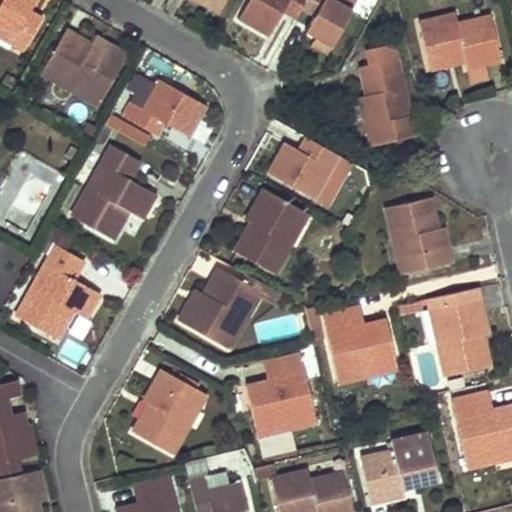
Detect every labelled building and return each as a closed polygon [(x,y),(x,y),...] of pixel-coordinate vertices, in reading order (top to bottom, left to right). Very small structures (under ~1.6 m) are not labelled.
[(34,0),(0,0),(0,28),(13,36),(9,44),(23,51),(39,24),(26,17),(29,10),(34,0)] [(194,0),(217,13),(224,0),(194,0)] [(304,2),(304,0),(247,0),(237,19),(267,36),(282,11),(286,5),(298,12),(300,8),(304,2)] [(304,0),(304,2),(316,9),(312,15),(304,31),(314,37),(330,46),(351,9),(356,0),(304,0)] [(316,9),(304,2),(300,8),(312,15),(316,9)] [(298,12),(286,5),(282,11),(294,18),(298,12)] [(29,10),(26,17),(39,24),(42,17),(29,10)] [(475,19),(457,23),(454,13),(418,22),(429,70),(464,61),(466,69),(467,68),(484,65),(500,61),(492,27),(477,30),(475,19)] [(477,30),(492,27),(489,15),(475,19),(477,30)] [(13,36),(0,28),(0,38),(9,44),(13,36)] [(111,47),(107,55),(90,44),(64,30),(45,64),(70,78),(65,87),(98,106),(126,56),(111,47)] [(107,55),(111,47),(94,37),(90,44),(107,55)] [(330,46),(314,37),(310,44),(326,53),(330,46)] [(365,95),(358,97),(363,118),(367,118),(368,123),(364,124),(370,146),(419,135),(414,114),(408,115),(402,87),(396,88),(390,59),(395,58),(392,44),(366,50),(370,65),(359,67),(365,95)] [(396,88),(402,87),(395,58),(390,59),(396,88)] [(40,74),(65,87),(70,78),(45,64),(40,74)] [(470,80),(487,76),(484,65),(467,68),(470,80)] [(157,119),(164,123),(189,137),(206,106),(158,79),(141,109),(128,102),(120,117),(150,133),(157,119)] [(110,115),(105,125),(143,146),(149,137),(110,115)] [(164,123),(157,119),(150,133),(157,137),(164,123)] [(309,140),(303,136),(296,149),(302,153),(309,140)] [(337,155),(309,140),(302,153),(296,149),(282,142),(265,173),(314,199),(337,155)] [(155,193),(128,179),(120,175),(124,169),(131,174),(139,160),(110,145),(71,216),(112,239),(127,210),(141,218),(155,193)] [(80,151),(72,146),(67,155),(74,159),(80,151)] [(124,169),(120,175),(128,179),(131,174),(124,169)] [(245,221),(249,224),(252,225),(250,229),(247,228),(234,252),(274,273),(290,245),(285,242),(302,211),(262,189),(245,221)] [(441,228),(436,229),(432,229),(431,225),(435,224),(429,197),(384,208),(392,240),(397,239),(405,274),(449,263),(441,228)] [(307,213),(302,211),(285,242),(290,245),(307,213)] [(397,239),(392,240),(400,275),(405,274),(397,239)] [(99,293),(73,279),(65,275),(67,269),(75,274),(83,261),(54,245),(15,317),(56,339),(72,311),(85,318),(99,293)] [(246,317),(237,311),(251,287),(218,268),(203,294),(194,310),(186,306),(177,321),(228,349),(246,317)] [(75,274),(67,269),(65,275),(73,279),(75,274)] [(251,287),(237,311),(246,317),(260,292),(251,287)] [(478,336),(482,335),(487,334),(476,288),(427,300),(429,309),(420,311),(430,348),(438,345),(446,376),(490,366),(483,339),(480,340),(478,336)] [(306,292),(309,303),(318,301),(315,289),(306,292)] [(194,310),(203,294),(195,290),(186,306),(194,310)] [(359,307),(353,308),(359,331),(364,330),(363,325),(359,307)] [(395,363),(385,320),(363,325),(364,330),(359,331),(353,308),(322,316),(337,383),(365,377),(363,370),(395,363)] [(304,311),(309,335),(322,332),(318,309),(304,311)] [(267,381),(244,386),(254,429),(286,422),(287,429),(315,423),(300,355),(268,362),(274,385),(268,386),(267,381)] [(274,385),(268,362),(263,363),(267,381),(268,386),(274,385)] [(396,370),(395,363),(363,370),(365,377),(396,370)] [(143,402),(148,405),(150,406),(148,410),(145,409),(132,432),(171,454),(188,426),(183,423),(201,392),(160,370),(143,402)] [(0,462),(17,459),(35,455),(29,425),(25,426),(13,428),(10,416),(7,399),(19,396),(15,380),(0,383),(0,462)] [(205,394),(201,392),(183,423),(188,426),(205,394)] [(482,394),(487,416),(492,415),(491,410),(487,393),(482,394)] [(511,450),(511,405),(491,410),(492,415),(487,416),(482,394),(450,401),(466,469),(494,462),(492,455),(511,450)] [(22,413),(10,416),(13,428),(25,426),(22,413)] [(286,422),(254,429),(256,436),(287,429),(286,422)] [(386,445),(388,452),(374,455),(376,466),(362,469),(370,503),(404,495),(402,488),(437,480),(427,433),(390,442),(391,444),(386,445)] [(511,450),(492,455),(494,462),(511,457),(511,450)] [(376,466),(374,455),(359,459),(362,469),(376,466)] [(17,459),(0,462),(0,470),(18,467),(17,459)] [(0,470),(0,478),(20,474),(18,467),(0,470)] [(0,511),(26,511),(25,504),(36,502),(44,500),(37,470),(20,474),(0,478),(0,511)] [(328,476),(309,480),(307,471),(270,479),(277,511),(350,511),(345,484),(330,487),(328,476)] [(342,473),(328,476),(330,487),(345,484),(342,473)] [(246,511),(239,481),(206,489),(203,475),(188,478),(187,478),(195,511),(209,508),(210,511),(246,511)] [(136,504),(114,509),(114,511),(177,511),(169,478),(137,485),(143,508),(137,509),(136,504)] [(137,509),(143,508),(137,485),(132,486),(136,504),(137,509)] [(31,511),(38,511),(36,502),(25,504),(26,511),(31,511)]
